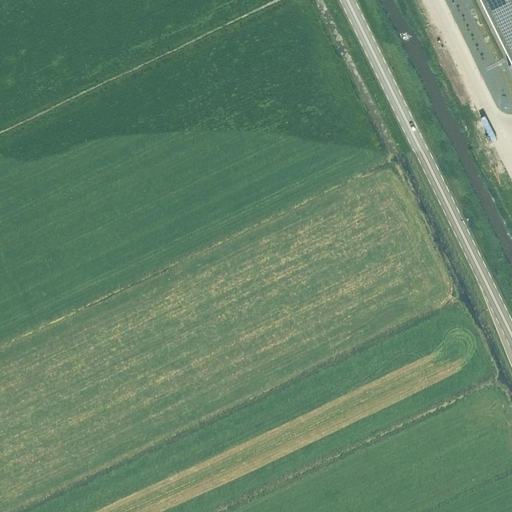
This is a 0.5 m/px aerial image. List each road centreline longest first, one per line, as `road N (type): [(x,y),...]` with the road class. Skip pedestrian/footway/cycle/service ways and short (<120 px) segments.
road 1 (secondary): [(511,338),(346,0)]
road 2 (unclassified): [(498,134),(433,0)]
